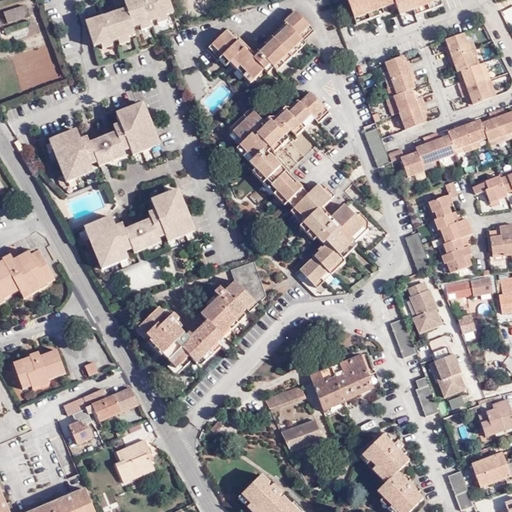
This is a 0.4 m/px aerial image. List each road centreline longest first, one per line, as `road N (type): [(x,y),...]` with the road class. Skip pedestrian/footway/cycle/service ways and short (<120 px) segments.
road 1 (residential): [(355,308),(402,255),(315,14),(298,1),(199,36)]
road 2 (tertiary): [(0,140),(179,452)]
road 3 (residential): [(179,452),(218,393),(273,335),(341,304),(355,308)]
road 4 (residential): [(355,308),(373,314),(399,362),(449,511)]
road 5 (unknown): [(442,293),(475,392),(511,387)]
road 6 (unknown): [(357,51),(488,8)]
